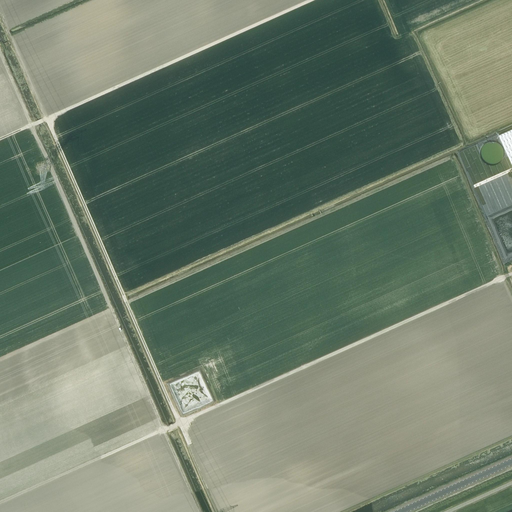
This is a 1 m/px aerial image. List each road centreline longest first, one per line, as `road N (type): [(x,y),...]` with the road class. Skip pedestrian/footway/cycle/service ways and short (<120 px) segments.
road 1 (track): [(511,273),(176,423)]
road 2 (track): [(310,0),(0,139)]
road 3 (track): [(0,502),(176,423)]
road 4 (unclassified): [(398,511),(511,460)]
